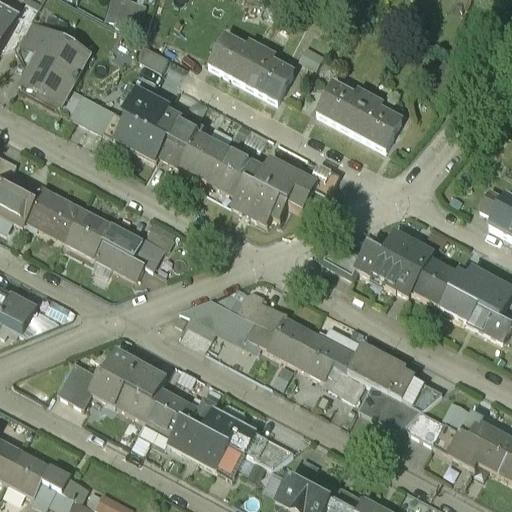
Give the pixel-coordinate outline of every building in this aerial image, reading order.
[(25,9),(16,25),(17,26),(6,47),(17,53),(21,46),(30,30),(37,16),(25,9)] [(16,25),(0,16),(0,57),(6,47),(17,26),(16,25)] [(50,41),(30,30),(21,46),(41,57),(50,41)] [(84,69),(49,48),(52,42),(50,41),(41,57),(22,91),(63,113),(91,63),(88,62),(84,69)] [(208,73),(242,91),(261,56),(248,49),(245,55),(224,43),(208,73)] [(480,52),(459,47),(456,58),(478,64),(480,52)] [(140,50),(135,65),(161,79),(168,65),(140,50)] [(274,63),(261,56),(242,91),(277,110),(293,80),(271,68),(274,63)] [(130,111),(122,124),(126,126),(155,142),(166,120),(169,115),(147,104),(149,100),(128,89),(119,105),(130,111)] [(350,140),(369,105),(356,98),(354,103),(332,91),(316,121),(350,140)] [(114,120),(82,103),(71,123),(103,140),(114,120)] [(369,105),(350,140),(385,158),(401,129),(379,117),(382,112),(369,105)] [(114,120),(103,140),(115,146),(126,126),(122,124),(114,120)] [(192,126),(183,129),(166,120),(155,142),(167,148),(217,174),(224,158),(225,158),(199,144),(202,139),(199,130),(192,126)] [(155,142),(126,126),(115,146),(156,168),(159,163),(167,148),(155,142)] [(217,174),(167,148),(159,163),(209,190),(217,174)] [(310,186),(270,165),(262,179),(225,158),(224,158),(217,174),(256,195),(296,216),(308,193),(311,187),(310,186)] [(339,183),(317,172),(310,186),(311,187),(308,193),(328,204),(339,183)] [(288,212),(256,196),(256,195),(217,174),(209,190),(236,205),(231,214),(266,232),(271,223),(279,228),(288,212)] [(82,220),(11,182),(4,195),(14,201),(35,214),(37,215),(74,234),(82,220)] [(4,195),(0,192),(0,221),(23,234),(25,228),(66,250),(66,249),(74,234),(37,215),(35,214),(14,201),(4,195)] [(502,205),(488,198),(478,217),(492,224),(502,205)] [(511,208),(503,204),(502,205),(492,224),(487,234),(511,247),(511,208)] [(141,252),(82,220),(74,234),(102,250),(133,266),(141,252)] [(102,250),(74,234),(66,249),(94,264),(94,265),(136,287),(144,273),(102,250)] [(430,262),(394,243),(383,263),(417,282),(418,282),(448,298),(456,282),(428,267),(430,262)] [(344,254),(322,263),(320,269),(352,286),(356,278),(363,264),(344,254)] [(448,298),(418,282),(417,282),(383,263),(368,255),(363,264),(356,278),(395,299),(396,297),(408,304),(411,299),(439,314),(440,313),(448,298)] [(485,298),(456,282),(448,298),(477,314),(482,303),(485,298)] [(477,314),(448,298),(440,313),(468,329),(471,324),(477,314)] [(313,343),(285,328),(287,324),(261,310),(264,305),(254,300),(247,302),(237,321),(255,331),(305,358),(313,343)] [(8,306),(0,301),(0,328),(7,332),(19,309),(9,304),(8,306)] [(482,303),(477,314),(495,324),(496,324),(502,313),(482,303)] [(35,317),(19,309),(7,332),(23,340),(35,317)] [(495,324),(477,314),(471,324),(489,334),(495,324)] [(179,320),(174,330),(182,334),(187,324),(179,320)] [(255,331),(237,321),(226,340),(245,350),(247,346),(246,345),(255,331)] [(0,342),(4,344),(9,334),(0,328),(0,342)] [(305,358),(255,331),(246,345),(247,346),(297,372),(305,358)] [(403,376),(381,364),(379,367),(370,362),(372,360),(360,353),(354,365),(313,343),(305,358),(350,382),(351,383),(364,389),(370,393),(384,400),(401,409),(413,386),(401,380),(403,376)] [(166,386),(115,358),(101,385),(123,397),(151,413),(160,398),(166,386)] [(350,382),(305,358),(297,372),(324,387),(322,390),(341,401),(351,383),(350,382)] [(99,384),(74,370),(57,402),(83,417),(92,401),(90,400),(99,384)] [(364,389),(351,383),(341,401),(354,408),(364,389)] [(151,413),(123,397),(123,398),(100,385),(101,385),(99,384),(90,400),(92,401),(116,414),(144,429),(152,414),(151,413)] [(442,401),(413,386),(401,409),(420,419),(442,401)] [(370,393),(357,418),(371,425),(384,400),(370,393)] [(160,398),(151,413),(152,414),(179,429),(190,435),(200,440),(212,418),(213,418),(215,414),(203,408),(197,418),(160,398)] [(401,409),(384,400),(371,425),(400,440),(403,437),(420,419),(401,409)] [(228,411),(224,412),(219,421),(213,418),(212,418),(200,440),(248,466),(260,443),(240,433),(245,423),(244,419),(228,411)] [(228,456),(179,429),(152,414),(144,429),(137,443),(164,458),(167,453),(216,479),(228,456)] [(459,440),(420,419),(403,437),(447,461),(459,440)] [(511,449),(478,431),(481,427),(469,420),(459,440),(511,468),(511,449)] [(511,468),(459,440),(447,461),(474,476),(477,469),(511,488),(511,468)] [(293,461),(260,443),(248,466),(272,478),(293,461)] [(21,462),(0,450),(0,469),(13,476),(21,462)] [(243,464),(228,456),(216,479),(231,487),(243,464)] [(70,488),(21,462),(13,476),(53,498),(62,503),(70,488)] [(317,475),(303,467),(292,487),(334,511),(341,497),(313,481),(317,475)] [(0,487),(5,491),(13,476),(0,469),(0,487)] [(53,498),(13,476),(5,491),(35,507),(37,503),(47,508),(53,498)] [(328,511),(330,510),(288,487),(275,511),(328,511)] [(80,511),(88,498),(70,488),(62,503),(76,510),(80,511)] [(62,503),(53,498),(47,508),(53,511),(74,511),(76,510),(62,503)] [(369,511),(345,499),(337,511),(369,511)] [(118,511),(102,503),(96,511),(118,511)]
